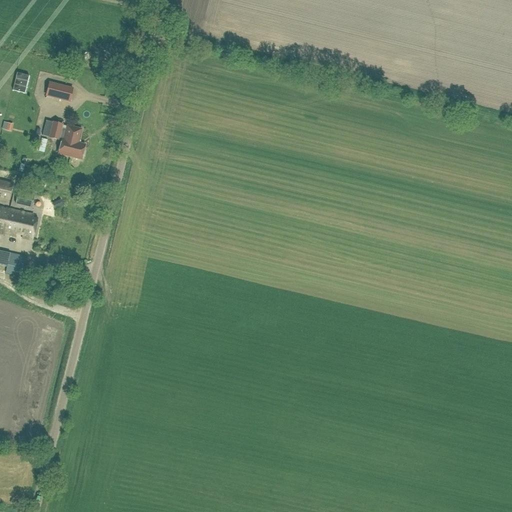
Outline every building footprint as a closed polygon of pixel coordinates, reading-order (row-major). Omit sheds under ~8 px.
[(45,96),(69,102),(72,89),(49,83),(45,96)] [(46,121),(42,136),(49,138),(53,123),(46,121)] [(62,125),(53,122),(53,123),(49,138),(61,141),(58,154),(81,160),(81,158),(83,158),(84,152),(83,152),(85,145),(78,143),(81,130),(66,126),(65,129),(62,129),(62,125)] [(11,184),(0,181),(0,198),(8,200),(11,184)] [(29,209),(32,196),(16,193),(13,206),(29,209)] [(0,207),(0,233),(32,241),(37,219),(32,218),(33,215),(0,207)] [(10,254),(7,267),(6,271),(21,275),(25,257),(10,254)]
